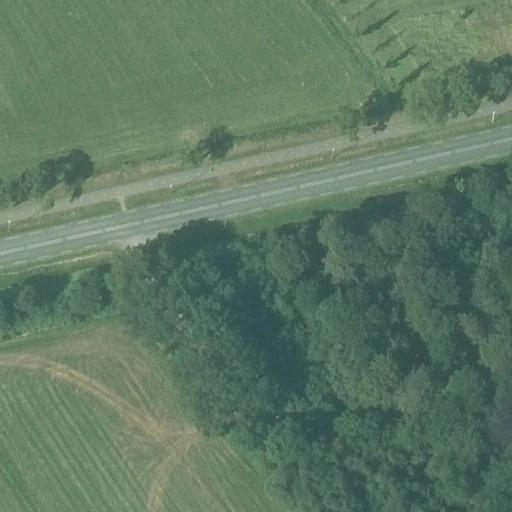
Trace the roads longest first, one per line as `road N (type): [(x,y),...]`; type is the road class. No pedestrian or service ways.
road 1 (unclassified): [(129,227),(210,371),(246,407),(511,428)]
road 2 (primary): [(511,141),(129,227)]
road 3 (primary): [(129,227),(0,256)]
